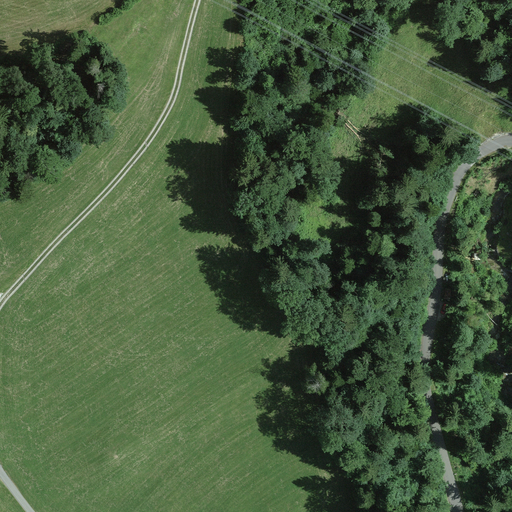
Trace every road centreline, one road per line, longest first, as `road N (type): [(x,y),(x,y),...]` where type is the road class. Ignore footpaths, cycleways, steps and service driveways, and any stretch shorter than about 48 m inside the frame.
road 1 (unclassified): [(511,140),(461,168),(438,252),(424,362),(455,511)]
road 2 (unclassified): [(0,307),(159,126),(197,0)]
